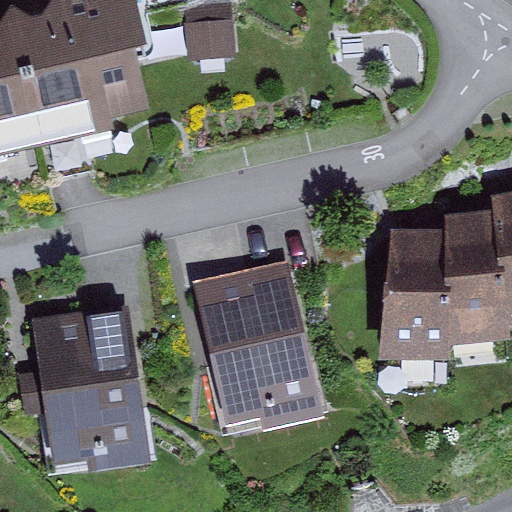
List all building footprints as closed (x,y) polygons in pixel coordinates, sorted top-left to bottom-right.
[(136,0),(58,0),(0,12),(0,165),(117,142),(110,128),(149,115),(136,64),(149,61),(136,0)] [(184,9),(187,64),(241,59),(232,0),(230,0),(204,2),(184,9)] [(443,234),(393,235),(374,368),(451,368),(455,353),(511,346),(511,197),(488,201),(490,215),(442,220),(443,234)] [(289,261),(193,285),(227,437),(262,428),(263,440),(328,425),(289,261)] [(128,306),(30,322),(38,372),(20,375),(27,420),(48,417),(57,473),(86,468),(88,481),(154,471),(128,306)]
